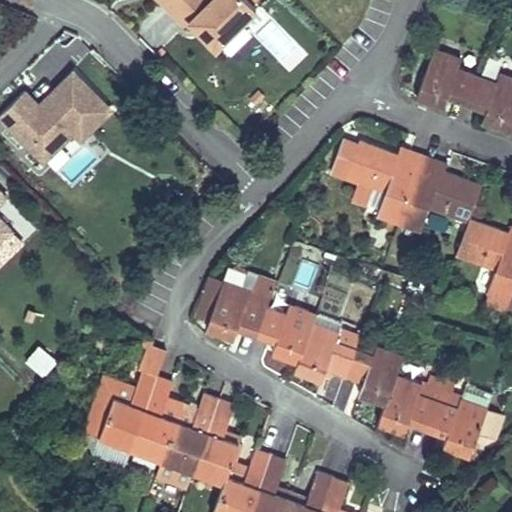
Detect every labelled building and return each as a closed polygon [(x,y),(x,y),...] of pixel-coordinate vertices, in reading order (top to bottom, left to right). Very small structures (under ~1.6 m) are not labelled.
[(159,0),(184,25),(189,20),(209,0),(159,0)] [(209,0),(189,20),(215,48),(256,8),(248,0),(209,0)] [(448,95),(467,102),(478,74),(459,67),(463,57),(435,47),(416,96),(444,106),(448,95)] [(467,102),(486,109),(482,121),(508,130),(511,119),(511,75),(500,71),(497,81),(478,74),(467,102)] [(23,91),(0,114),(0,117),(43,161),(73,132),(80,138),(109,109),(73,72),(47,98),(50,102),(41,109),(38,105),(23,91)] [(47,98),(38,105),(41,109),(50,102),(47,98)] [(377,216),(399,223),(424,155),(410,150),(400,146),(397,154),(360,140),(358,144),(343,139),(331,172),(358,182),(352,199),(379,209),(377,216)] [(470,218),(470,217),(482,185),(444,171),(442,170),(439,176),(433,174),(438,160),(424,155),(399,223),(420,231),(430,207),(469,221),(470,218)] [(444,171),(447,164),(438,160),(433,174),(439,176),(442,170),(444,171)] [(0,200),(6,195),(0,189),(0,238),(10,228),(0,217),(0,200)] [(506,311),(510,302),(510,301),(511,295),(511,223),(509,231),(470,218),(469,221),(456,255),(496,269),(487,293),(490,294),(486,304),(506,311)] [(10,233),(0,243),(0,262),(20,243),(10,233)] [(294,285),(307,290),(317,265),(304,260),(294,285)] [(267,305),(267,304),(275,285),(276,282),(276,281),(249,271),(243,286),(224,280),(210,319),(207,328),(234,338),(238,327),(244,329),(258,334),(267,305)] [(210,319),(224,280),(212,275),(198,315),(210,319)] [(290,303),(292,299),(284,296),(287,289),(275,285),(267,304),(267,305),(287,312),(290,303)] [(300,352),(302,353),(317,312),(290,303),(287,312),(267,305),(258,334),(270,338),(277,341),(273,352),(298,361),(300,352)] [(326,368),(344,375),(355,347),(336,339),(339,331),(343,322),(317,312),(302,353),(300,352),(298,361),(295,369),(322,379),(326,368)] [(355,347),(358,338),(339,331),(336,339),(355,347)] [(373,354),(377,344),(358,338),(355,347),(373,354)] [(388,400),(397,374),(404,355),(404,354),(377,344),(373,354),(355,347),(344,375),(364,381),(359,393),(386,402),(387,399),(388,400)] [(46,377),(56,355),(33,345),(23,368),(46,377)] [(158,376),(167,352),(150,345),(140,370),(142,370),(158,376)] [(126,462),(130,449),(158,376),(142,370),(136,390),(120,385),(115,397),(102,392),(86,436),(93,450),(126,462)] [(413,423),(428,428),(438,399),(420,393),(423,384),(397,374),(388,400),(387,399),(386,402),(385,403),(378,422),(405,432),(409,421),(413,423)] [(162,461),(177,420),(183,403),(168,397),(173,381),(172,380),(158,376),(130,449),(162,461)] [(115,397),(120,385),(106,380),(102,392),(115,397)] [(451,394),(455,383),(446,380),(441,391),(438,399),(457,406),(460,397),(451,394)] [(444,445),(470,455),(473,448),(484,418),(487,409),(493,392),(466,383),(460,397),(457,406),(438,399),(428,428),(447,436),(444,445)] [(438,399),(441,391),(423,384),(420,393),(438,399)] [(193,472),(208,430),(219,398),(205,393),(204,393),(198,409),(193,425),(177,420),(162,461),(164,461),(191,471),(193,472)] [(227,475),(230,469),(239,442),(223,437),(226,430),(235,404),(219,398),(208,430),(193,472),(224,483),(227,475)] [(193,425),(198,409),(183,403),(177,420),(193,425)] [(487,409),(484,418),(473,448),(495,434),(501,414),(487,409)] [(26,434),(15,422),(4,435),(15,446),(26,434)] [(239,442),(242,436),(226,430),(223,437),(239,442)] [(249,511),(260,486),(272,454),(258,449),(256,449),(246,475),(244,481),(227,475),(224,483),(224,484),(214,511),(249,511)] [(292,492),(277,486),(287,460),(285,459),(272,454),(260,486),(249,511),(284,511),(290,498),(292,492)] [(185,486),(191,471),(164,461),(159,476),(185,486)] [(244,481),(246,475),(230,469),(227,475),(244,481)] [(284,511),(319,511),(333,476),(318,471),(308,498),(306,503),(290,498),(284,511)] [(352,511),(340,507),(349,481),(348,481),(333,476),(319,511),(352,511)] [(306,503),(308,498),(292,492),(290,498),(306,503)] [(511,511),(511,493),(508,498),(504,495),(488,511),(511,511)]
